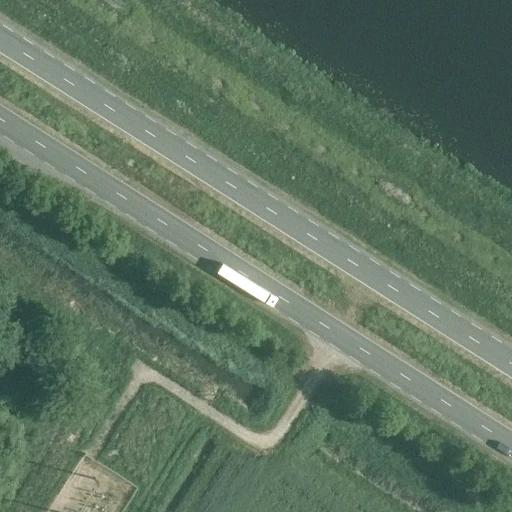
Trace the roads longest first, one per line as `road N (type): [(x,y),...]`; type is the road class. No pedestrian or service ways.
road 1 (primary): [(511,366),(0,41)]
road 2 (primary): [(0,124),(511,448)]
